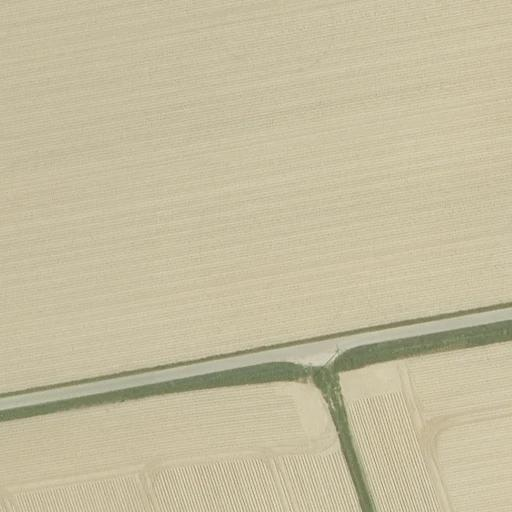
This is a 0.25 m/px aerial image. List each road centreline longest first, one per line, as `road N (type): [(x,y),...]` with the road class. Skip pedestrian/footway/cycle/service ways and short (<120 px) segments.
road 1 (track): [(0,407),(511,313)]
road 2 (track): [(368,511),(315,348)]
